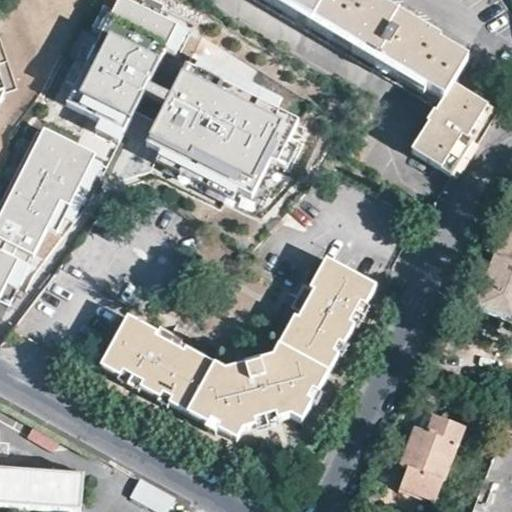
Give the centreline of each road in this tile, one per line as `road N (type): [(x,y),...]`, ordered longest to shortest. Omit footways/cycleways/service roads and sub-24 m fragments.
road 1 (residential): [(511,149),(484,172),(318,511)]
road 2 (residential): [(226,511),(0,377)]
